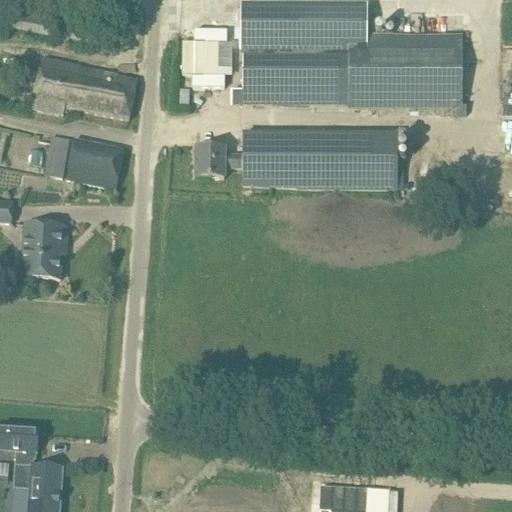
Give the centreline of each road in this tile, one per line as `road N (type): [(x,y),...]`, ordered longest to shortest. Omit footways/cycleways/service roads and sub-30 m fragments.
road 1 (unclassified): [(130,418),(153,0)]
road 2 (unclassified): [(511,451),(130,418)]
